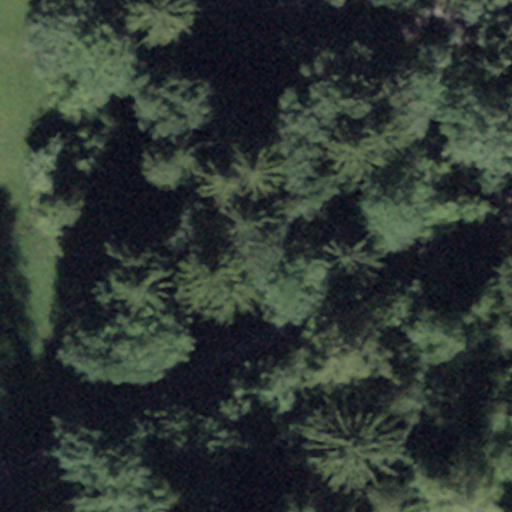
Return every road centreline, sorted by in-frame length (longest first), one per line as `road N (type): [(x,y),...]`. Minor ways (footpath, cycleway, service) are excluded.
road 1 (track): [(511,240),(308,328),(175,403),(0,482)]
road 2 (track): [(244,0),(419,26),(511,23)]
